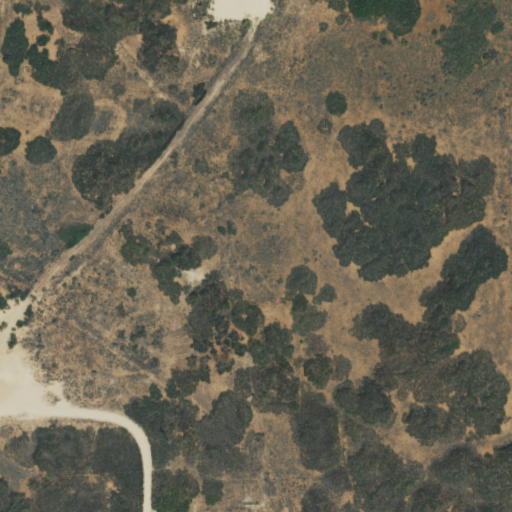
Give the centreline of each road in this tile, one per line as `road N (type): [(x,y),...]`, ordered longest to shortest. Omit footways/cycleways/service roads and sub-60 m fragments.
road 1 (residential): [(0,227),(119,176),(249,0)]
road 2 (residential): [(148,511),(145,431),(124,405),(0,393)]
